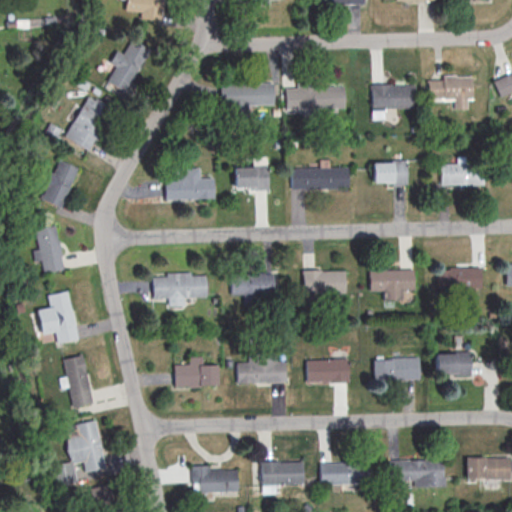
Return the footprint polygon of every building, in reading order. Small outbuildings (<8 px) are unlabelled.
[(161,0),(159,20),(139,18),(139,12),(124,11),(125,0),(161,0)] [(130,41),(147,51),(123,92),(106,82),(115,67),(108,63),(115,51),(122,55),(130,41)] [(491,82),(511,72),(511,92),(498,98),(491,82)] [(427,79),(470,78),(471,99),(427,100),(427,79)] [(217,86),(274,84),(275,105),(218,106),(217,86)] [(368,87),(412,86),(412,107),(369,108),(368,87)] [(285,89),(342,87),(343,108),(286,110),(285,89)] [(95,99),(114,110),(96,141),(94,139),(87,150),(64,136),(87,97),(93,101),(95,99)] [(58,160),(78,169),(59,209),(40,200),(47,186),(36,181),(42,169),(52,174),(58,160)] [(370,164),(389,163),(389,160),(404,160),(405,185),(391,186),(391,184),(370,185),(370,164)] [(438,165),(482,163),(482,185),(439,186),(438,165)] [(231,169),(251,168),(251,166),(265,165),(266,191),(252,191),(252,190),(232,190),(231,169)] [(289,170),(346,168),(347,189),(290,190),(289,170)] [(168,179),(212,178),(212,199),(169,200),(168,179)] [(33,228),(43,276),(63,272),(53,224),(33,228)] [(502,266),(511,265),(511,286),(503,287),(502,266)] [(437,268),(480,267),(481,288),(437,289),(437,268)] [(368,271),(412,269),(413,290),(369,292),(368,271)] [(300,272),(344,271),(344,292),(301,293),(300,272)] [(150,278),(165,277),(165,274),(189,273),(190,276),(203,276),(204,298),(182,299),(182,306),(166,307),(166,299),(151,299),(150,278)] [(228,275),(272,274),(272,295),(229,296),(228,275)] [(45,296),(55,344),(76,340),(66,292),(45,296)] [(469,351),(434,352),(435,376),(470,375),(469,351)] [(61,361),(71,409),(91,405),(81,356),(61,361)] [(373,360),(416,358),(417,380),(373,381),(373,360)] [(303,362),(346,361),(347,382),(304,383),(303,362)] [(239,363),(283,362),(283,383),(240,385),(239,363)] [(172,366),(216,365),(216,386),(173,388),(172,366)] [(73,425),(83,474),(103,469),(93,421),(73,425)] [(463,458),(464,480),(507,480),(507,458),(463,458)] [(391,461),(440,459),(441,480),(391,482),(391,461)] [(317,464),(366,462),(367,483),(318,485),(317,464)] [(257,465),(301,463),(301,485),(258,486),(257,465)] [(190,467),(207,467),(207,471),(236,471),(236,492),(190,493),(190,467)] [(88,489),(92,511),(113,511),(108,485),(88,489)]
